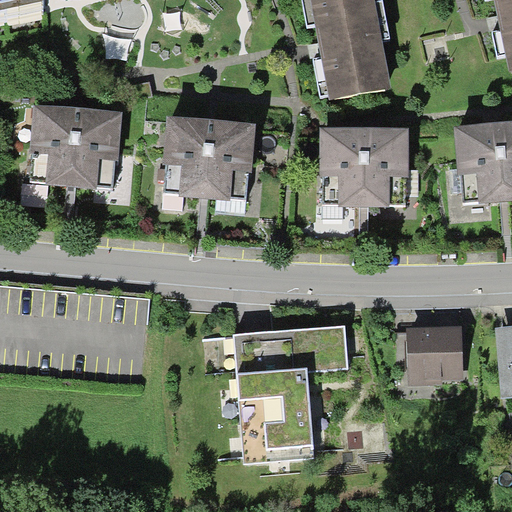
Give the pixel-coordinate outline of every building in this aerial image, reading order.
[(0,0),(0,19),(44,11),(42,0),(0,0)] [(310,0),(331,101),(391,89),(373,0),(310,0)] [(511,0),(493,0),(509,77),(511,75),(511,0)] [(123,117),(33,108),(28,156),(47,158),(44,187),(95,192),(98,162),(118,164),(123,117)] [(253,127),(164,121),(160,169),(180,171),(177,200),(228,203),(230,174),(250,175),(253,127)] [(511,126),(453,132),(457,180),(476,178),(479,207),(511,204),(511,126)] [(407,132),(317,133),(317,181),(337,181),(337,210),(388,209),(387,180),(407,179),(407,132)] [(145,302),(0,289),(0,374),(138,386),(145,302)] [(464,389),(462,330),(393,334),(394,360),(407,360),(408,392),(464,389)] [(511,330),(496,332),(501,401),(511,400),(511,330)] [(241,462),(310,456),(303,377),(346,373),(342,332),(231,341),(241,462)]
